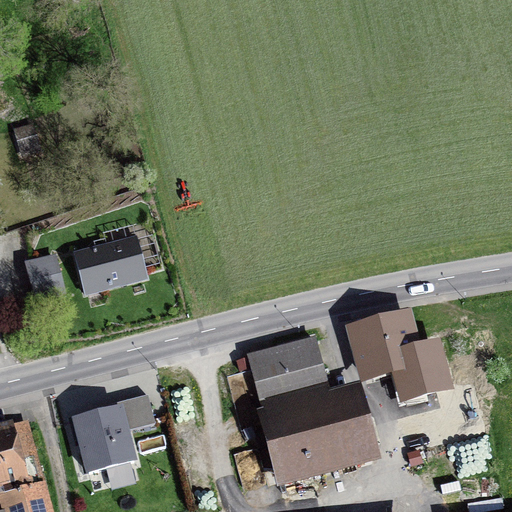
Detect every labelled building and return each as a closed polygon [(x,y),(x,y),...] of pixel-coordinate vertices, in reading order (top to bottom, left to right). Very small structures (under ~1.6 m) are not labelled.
[(32,128),(17,132),(23,152),(38,148),(32,128)] [(137,240),(56,261),(64,290),(82,285),(85,295),(147,279),(137,240)] [(35,298),(64,290),(56,261),(27,269),(35,298)] [(407,320),(353,334),(365,377),(418,363),(407,320)] [(369,448),(357,401),(333,408),(315,341),(250,359),(284,483),(314,475),(311,463),(369,448)] [(120,410),(75,421),(89,474),(134,463),(126,433),(155,425),(148,397),(119,404),(120,410)] [(434,470),(491,463),(485,415),(428,422),(434,470)] [(0,490),(26,483),(28,493),(2,500),(5,511),(49,511),(26,426),(0,433),(0,490)]
